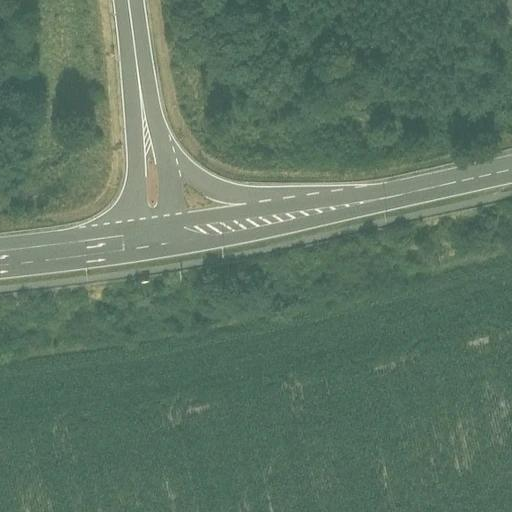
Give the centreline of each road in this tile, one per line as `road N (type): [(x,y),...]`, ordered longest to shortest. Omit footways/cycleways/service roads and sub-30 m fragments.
road 1 (residential): [(303,199),(511,160)]
road 2 (primary): [(303,199),(237,195),(194,181),(146,134)]
road 3 (tertiary): [(0,238),(157,218)]
road 4 (residential): [(157,218),(303,199)]
road 5 (primary): [(129,0),(146,134)]
